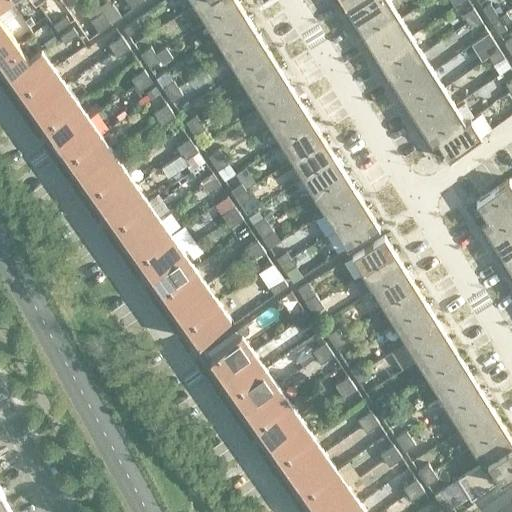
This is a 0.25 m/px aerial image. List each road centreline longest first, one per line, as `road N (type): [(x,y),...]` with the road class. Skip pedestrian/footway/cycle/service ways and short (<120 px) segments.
road 1 (residential): [(288,511),(0,100)]
road 2 (residential): [(289,0),(414,199)]
road 3 (residential): [(414,199),(511,352)]
road 4 (residential): [(60,511),(0,400)]
